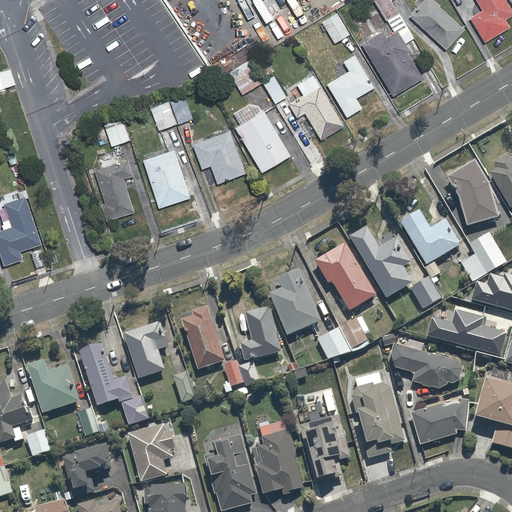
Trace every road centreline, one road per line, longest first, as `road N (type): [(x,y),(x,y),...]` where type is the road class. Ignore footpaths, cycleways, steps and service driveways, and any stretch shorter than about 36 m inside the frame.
road 1 (tertiary): [(0,318),(263,227),(511,80)]
road 2 (residential): [(341,511),(459,474),(511,490)]
